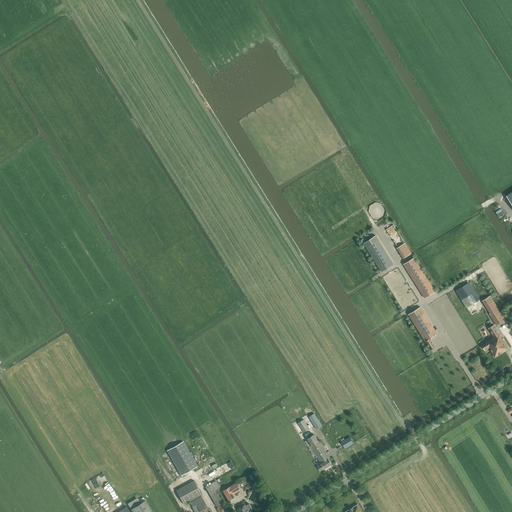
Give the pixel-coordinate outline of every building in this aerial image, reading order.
[(397,247),(405,242),(394,224),(386,229),(397,247)] [(376,236),(364,243),(382,272),(394,264),(376,236)] [(405,243),(397,248),(403,258),(412,253),(405,243)] [(425,298),(435,291),(414,257),(403,264),(425,298)] [(469,282),(456,291),(467,308),(480,300),(469,282)] [(490,296),(482,301),(490,313),(489,314),(497,326),(500,324),(501,325),(506,321),(490,296)] [(420,307),(408,314),(425,341),(431,350),(436,347),(431,338),(437,334),(420,307)] [(486,343),(482,346),(485,350),(489,348),(495,357),(509,349),(499,333),(494,325),(488,329),(494,337),(486,342),(486,343)] [(482,339),(476,328),(468,333),(475,344),(482,339)] [(322,426),(314,413),(309,417),(316,428),(317,429),(322,426)] [(303,420),(298,423),(304,433),(309,429),(303,420)] [(313,434),(307,438),(311,445),(310,446),(308,447),(313,455),(315,453),(321,463),(320,464),(321,464),(317,466),(320,471),(324,469),(332,464),(330,460),(331,459),(319,440),(318,441),(313,434)] [(353,443),(349,437),(341,442),(344,449),(353,443)] [(167,450),(174,462),(181,475),(198,466),(191,453),(183,441),(167,450)] [(217,507),(223,503),(216,491),(220,488),(216,480),(205,486),(217,507)] [(194,481),(177,490),(184,504),(202,494),(194,481)] [(223,490),(228,500),(235,496),(234,493),(240,490),(236,483),(223,490)] [(211,511),(209,509),(201,496),(190,502),(195,511),(211,511)] [(134,511),(153,511),(146,501),(133,509),(134,511)]
